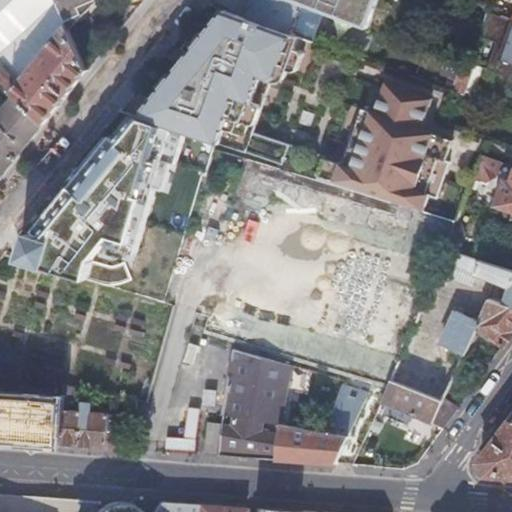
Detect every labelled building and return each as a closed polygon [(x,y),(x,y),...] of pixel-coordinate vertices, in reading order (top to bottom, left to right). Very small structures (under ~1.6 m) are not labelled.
[(55,0),(0,0),(0,80),(11,92),(20,82),(3,66),(10,58),(15,53),(20,57),(60,10),(55,0)] [(55,0),(60,10),(62,13),(80,8),(77,0),(55,0)] [(292,32),(303,1),(298,0),(254,0),(251,9),(249,17),(250,17),(292,32)] [(325,9),(369,25),(377,0),(298,0),(303,1),(325,9)] [(303,1),(292,32),(303,36),(314,40),(325,9),(303,1)] [(249,17),(226,9),(138,115),(157,121),(186,131),(215,141),(255,154),(282,162),(289,143),(253,131),(272,76),(278,78),(280,78),(281,78),(283,77),(284,75),(287,67),(289,68),(292,66),(303,36),(292,32),(250,17),(249,17)] [(496,40),(486,67),(511,76),(511,18),(487,9),(480,34),(496,40)] [(69,92),(87,69),(67,24),(33,65),(28,72),(20,82),(11,92),(14,95),(43,124),(69,92)] [(23,68),(10,58),(3,66),(20,82),(28,72),(23,68)] [(462,58),(451,88),(462,92),(472,61),(462,58)] [(28,72),(33,65),(28,62),(23,68),(28,72)] [(322,156),(316,173),(424,208),(429,193),(433,195),(445,158),(452,139),(421,127),(431,97),(385,81),(374,111),(362,106),(343,159),(338,161),(322,156)] [(0,177),(20,153),(43,124),(14,95),(0,111),(0,177)] [(157,121),(138,115),(119,139),(113,135),(36,229),(42,234),(39,237),(28,234),(20,258),(87,278),(94,258),(105,243),(137,252),(165,159),(177,162),(186,131),(157,121)] [(494,173),(500,160),(483,153),(475,174),(485,178),(494,173)] [(450,160),(445,158),(433,195),(437,196),(450,160)] [(511,171),(509,178),(503,176),(493,204),(511,211),(511,210),(511,171)] [(455,220),(451,231),(462,234),(462,233),(463,231),(462,229),(462,227),(461,225),(460,224),(459,223),(458,221),(456,221),(455,220)] [(462,234),(451,231),(446,249),(457,253),(462,234)] [(511,269),(457,253),(446,249),(444,255),(452,258),(450,261),(510,286),(504,302),(511,304),(511,269)] [(505,343),(511,333),(511,304),(504,302),(490,298),(480,320),(478,326),(480,327),(493,336),(505,343)] [(480,320),(457,309),(441,344),(464,354),(478,326),(480,320)] [(299,366),(235,349),(225,412),(219,453),(236,456),(314,461),(336,463),(369,391),(341,384),(318,381),(312,419),(329,422),(326,430),(286,423),(288,411),(282,409),(286,389),(296,390),(299,366)] [(0,382),(25,386),(26,377),(0,372),(0,382)] [(444,400),(391,379),(386,390),(382,400),(415,413),(423,416),(434,421),(443,425),(458,405),(445,396),(444,400)] [(82,387),(61,383),(60,400),(59,409),(56,443),(90,445),(124,448),(126,413),(91,411),(91,401),(81,401),(82,387)] [(0,438),(2,439),(56,443),(59,409),(60,400),(0,395),(0,438)] [(503,476),(511,476),(511,419),(479,461),(487,474),(503,476)] [(0,511),(75,511),(79,499),(53,497),(7,494),(0,493),(0,511)] [(219,503),(160,499),(152,511),(246,511),(247,505),(219,503)] [(138,511),(139,511),(138,511),(137,510),(137,509),(136,508),(135,507),(134,506),(133,506),(133,505),(132,505),(131,504),(130,503),(129,502),(128,502),(127,502),(125,501),(124,501),(123,500),(122,500),(121,500),(119,500),(118,500),(117,500),(115,500),(114,500),(113,500),(112,500),(111,500),(109,501),(108,501),(107,501),(106,502),(105,503),(103,504),(101,505),(100,506),(98,507),(98,508),(97,510),(95,511),(138,511)]
